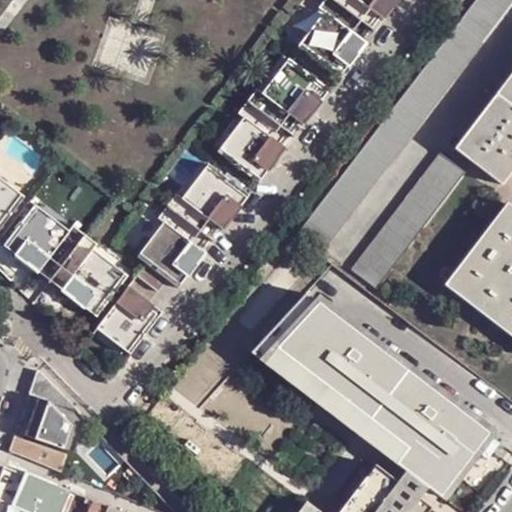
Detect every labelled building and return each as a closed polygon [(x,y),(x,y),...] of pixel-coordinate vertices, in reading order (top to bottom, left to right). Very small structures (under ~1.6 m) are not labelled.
[(511,2),(511,0),(476,0),(300,231),(325,249),(511,2)] [(366,46),(362,43),(380,19),(384,23),(401,0),(325,0),(318,9),(330,18),(304,52),(339,78),(347,67),(349,68),(366,46)] [(250,123),(223,157),(257,182),(267,170),(268,171),(286,149),(281,146),(299,123),(304,126),(321,103),(320,102),(329,90),(294,64),(268,98),(257,90),(238,114),(250,123)] [(511,170),(511,72),(455,147),(502,183),(511,170)] [(463,171),(440,154),(353,269),(376,288),(463,171)] [(168,228),(142,262),(144,264),(166,281),(176,288),(185,276),(187,277),(204,254),(199,250),(217,227),(222,231),(239,209),(237,207),(247,195),(213,170),(186,204),(176,195),(157,220),(168,228)] [(0,226),(19,202),(0,187),(0,226)] [(511,207),(505,202),(444,284),(511,336),(511,207)] [(29,210),(2,245),(14,254),(13,256),(36,272),(38,268),(62,286),(59,290),(81,308),(83,305),(95,316),(122,281),(88,255),(97,244),(72,225),(63,236),(29,210)] [(166,281),(144,264),(135,276),(157,293),(166,281)] [(137,296),(126,288),(99,322),(132,348),(160,311),(138,294),(137,296)] [(322,305),(300,289),(253,353),(405,469),(416,453),(373,419),(358,408),(276,345),(298,317),(307,325),(322,305)] [(409,370),(322,305),(307,325),(298,317),(276,345),(358,408),(373,419),(408,371),(409,370)] [(25,436),(64,449),(79,412),(38,369),(38,370),(30,395),(38,398),(25,436)] [(408,371),(373,419),(416,453),(405,469),(436,492),(466,452),(471,455),(488,432),(409,370),(408,371)] [(75,453),(87,420),(79,412),(64,449),(75,453)] [(54,470),(60,453),(14,437),(10,451),(54,470)] [(471,455),(466,452),(436,492),(440,496),(471,455)] [(54,470),(60,473),(66,456),(60,453),(54,470)] [(388,474),(376,464),(339,511),(345,511),(365,486),(374,493),(388,474)] [(61,511),(71,491),(27,472),(25,476),(4,467),(0,477),(0,502),(23,511),(61,511)] [(428,511),(432,507),(388,474),(374,493),(365,486),(345,511),(428,511)] [(106,511),(109,508),(94,501),(89,511),(106,511)] [(320,511),(307,502),(299,511),(320,511)]
